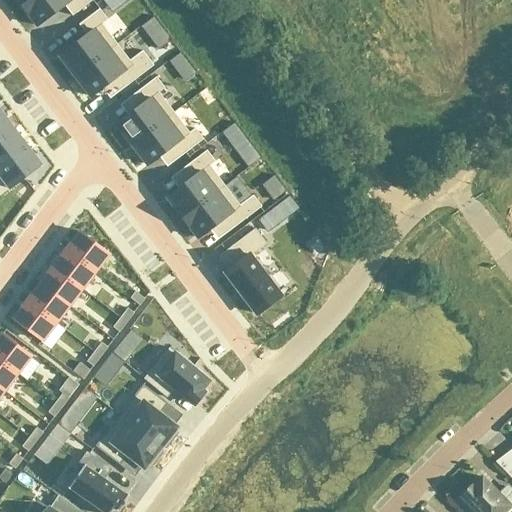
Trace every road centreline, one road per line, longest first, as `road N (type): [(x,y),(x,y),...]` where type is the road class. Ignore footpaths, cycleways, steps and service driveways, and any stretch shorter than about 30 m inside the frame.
road 1 (residential): [(92,164),(246,363),(252,387)]
road 2 (residential): [(252,387),(353,294),(400,200)]
road 3 (residential): [(156,511),(252,387)]
road 4 (residential): [(399,511),(511,402)]
road 5 (residential): [(0,43),(92,164)]
road 6 (residential): [(92,164),(0,281)]
road 7 (unclassified): [(400,200),(511,133)]
